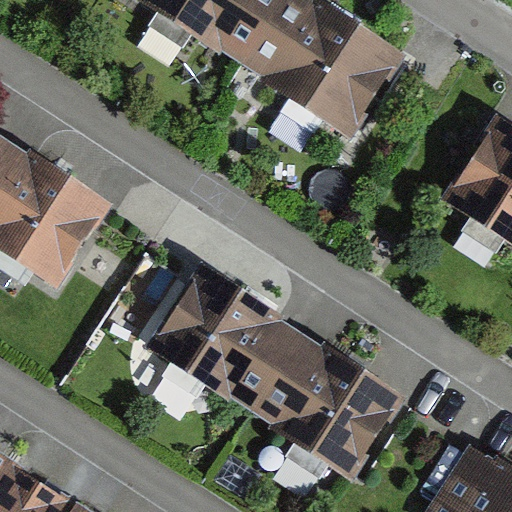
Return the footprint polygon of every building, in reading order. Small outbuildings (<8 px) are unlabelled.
[(387,81),(256,0),(142,0),(112,50),(324,182),(387,81)] [(511,165),(488,149),(423,245),(511,305),(511,165)] [(95,237),(0,176),(0,297),(40,323),(95,237)] [(339,511),(392,430),(183,297),(128,382),(332,511),(339,511)] [(504,511),(453,481),(434,511),(504,511)]
